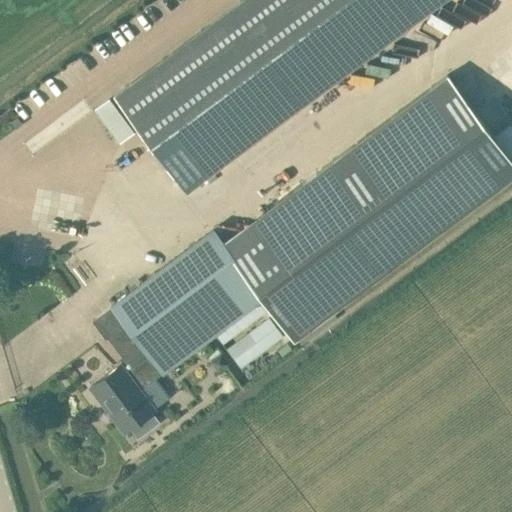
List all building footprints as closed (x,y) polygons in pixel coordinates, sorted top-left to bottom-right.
[(410,24),(392,0),(239,0),(113,94),(185,191),(410,24)] [(392,0),(410,24),(441,0),(392,0)] [(464,28),(472,3),(483,7),(484,0),(461,0),(461,2),(453,0),(445,0),(439,20),(464,28)] [(460,94),(238,260),(266,297),(289,328),(511,163),(460,94)] [(109,98),(94,109),(119,143),(134,132),(109,98)] [(22,123),(17,116),(10,121),(15,128),(22,123)] [(213,226),(109,304),(110,305),(123,322),(161,373),(162,375),(266,297),(238,260),(233,253),(213,226)] [(110,305),(92,319),(105,336),(113,330),(119,339),(119,344),(129,358),(121,364),(140,389),(161,373),(123,322),(110,305)] [(228,364),(219,353),(208,362),(217,373),(228,364)] [(120,363),(90,385),(109,412),(112,409),(127,429),(130,427),(138,437),(159,421),(152,411),(154,409),(140,389),(121,364),(120,363)]
